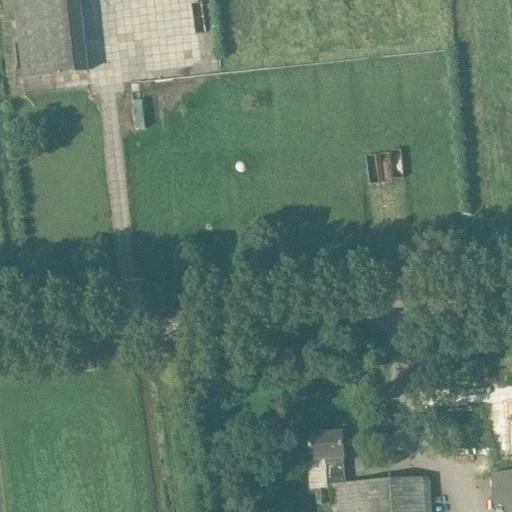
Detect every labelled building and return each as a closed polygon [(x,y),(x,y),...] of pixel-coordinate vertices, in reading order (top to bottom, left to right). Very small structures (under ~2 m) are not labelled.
[(80,0),(12,0),(22,81),(88,74),(80,0)] [(146,100),(131,102),(135,130),(150,128),(146,100)] [(399,150),(367,153),(374,219),(407,215),(399,150)] [(310,463),(325,462),(344,460),(342,434),(308,437),(310,463)] [(511,473),(493,475),(495,507),(505,506),(511,505),(511,473)] [(432,511),(429,480),(328,488),(330,511),(432,511)]
